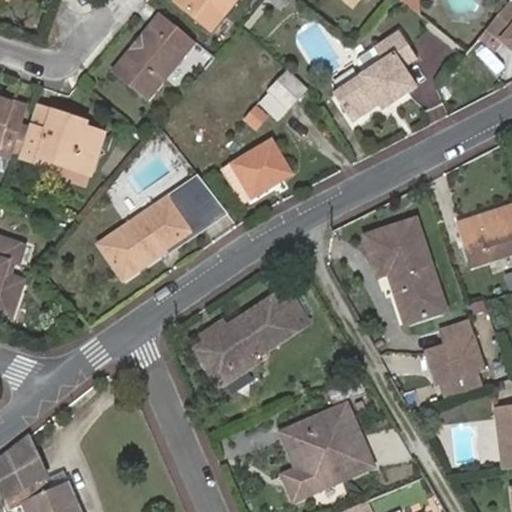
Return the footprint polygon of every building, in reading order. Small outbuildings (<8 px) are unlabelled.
[(184,0),(183,2),(212,26),(233,0),(184,0)] [(403,0),(420,13),(417,0),(403,0)] [(511,7),(509,4),(487,30),(511,50),(511,7)] [(155,27),(118,76),(150,100),(187,52),(155,27)] [(385,111),(420,88),(407,65),(420,57),(402,30),(376,46),(377,47),(385,61),(337,93),(355,124),(383,107),(385,111)] [(307,88),(289,70),(260,102),(279,118),(307,88)] [(12,153),(22,157),(32,128),(21,125),(27,108),(0,98),(0,152),(10,156),(12,153)] [(56,113),(39,107),(32,126),(50,132),(56,113)] [(257,131),(268,117),(256,107),(244,121),(257,131)] [(32,128),(22,157),(41,163),(43,158),(91,174),(105,136),(86,129),(75,125),(77,120),(56,113),(50,132),(32,126),(32,128)] [(75,125),(86,129),(88,124),(77,120),(75,125)] [(233,165),(252,198),(291,175),(271,141),(233,165)] [(0,168),(6,171),(10,156),(0,152),(0,168)] [(195,234),(170,200),(100,251),(126,285),(195,234)] [(491,261),(511,254),(511,206),(458,222),(472,266),(491,261)] [(415,220),(364,235),(375,275),(396,268),(403,292),(392,295),(399,323),(441,310),(415,220)] [(0,313),(15,318),(25,286),(11,281),(13,274),(22,249),(0,241),(0,313)] [(511,254),(491,261),(494,274),(511,268),(511,254)] [(28,279),(13,274),(11,281),(25,286),(28,279)] [(239,375),(259,361),(256,356),(308,321),(291,296),(278,305),(273,298),(215,336),(239,375)] [(66,320),(79,308),(69,299),(56,310),(66,320)] [(424,350),(433,384),(446,380),(475,372),(480,370),(470,336),(465,318),(438,326),(443,344),(424,350)] [(266,372),(259,361),(239,375),(246,386),(266,372)] [(446,380),(450,394),(479,386),(475,372),(446,380)] [(446,380),(433,384),(437,398),(450,394),(446,380)] [(333,405),(357,394),(352,381),(328,392),(333,405)] [(511,404),(494,407),(505,469),(511,468),(511,404)] [(345,405),(279,433),(297,474),(306,496),(373,467),(345,405)] [(48,479),(30,438),(10,454),(26,489),(29,488),(48,479)] [(10,454),(0,461),(0,497),(1,501),(7,499),(11,507),(22,502),(26,511),(80,511),(67,482),(33,498),(29,488),(26,489),(10,454)] [(33,498),(67,482),(63,472),(48,479),(29,488),(33,498)] [(293,502),(306,496),(297,474),(283,480),(293,502)]
